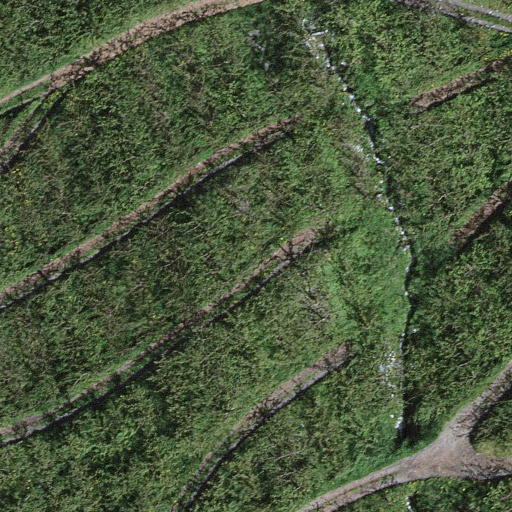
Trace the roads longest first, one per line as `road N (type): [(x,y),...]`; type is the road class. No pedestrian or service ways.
road 1 (track): [(511,371),(453,445),(456,471),(511,463)]
road 2 (track): [(453,445),(299,511)]
